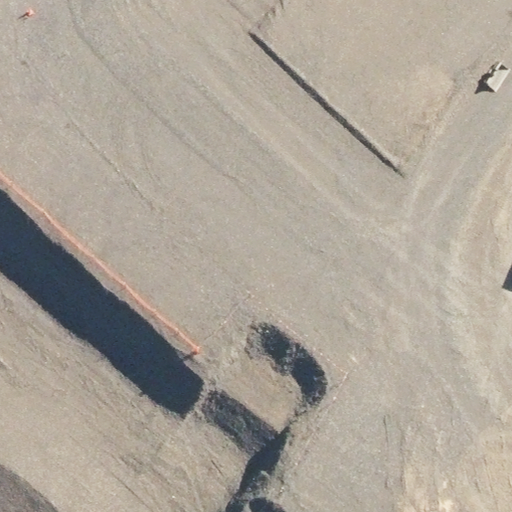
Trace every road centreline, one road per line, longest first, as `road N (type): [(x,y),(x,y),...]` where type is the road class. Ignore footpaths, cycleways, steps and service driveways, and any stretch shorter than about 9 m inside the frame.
road 1 (residential): [(38,0),(316,243),(376,262),(481,241)]
road 2 (residential): [(511,123),(485,168),(481,241)]
